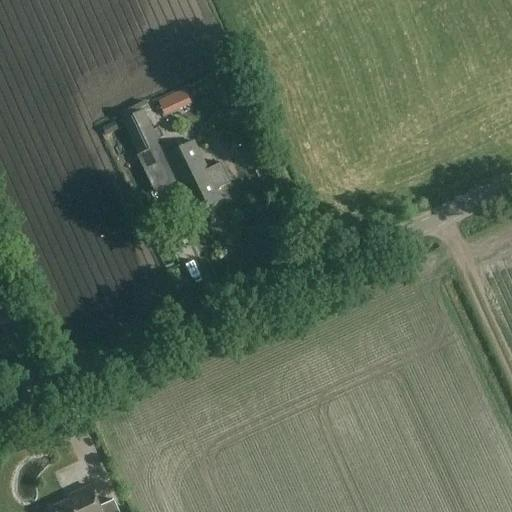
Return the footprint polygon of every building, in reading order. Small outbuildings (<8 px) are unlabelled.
[(172,87),(153,95),(161,113),(180,105),(172,87)] [(137,156),(158,146),(142,112),(121,122),(137,156)] [(193,214),(222,200),(193,143),(164,157),(193,214)] [(259,176),(268,173),(266,170),(274,167),(270,156),(253,163),(259,176)] [(77,501),(52,511),(115,511),(112,505),(98,511),(89,491),(76,497),(77,501)]
